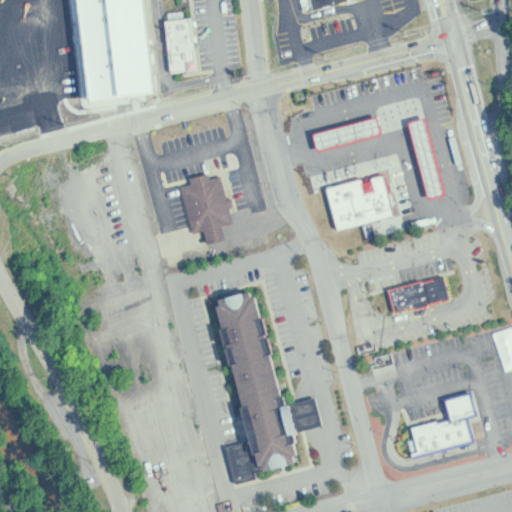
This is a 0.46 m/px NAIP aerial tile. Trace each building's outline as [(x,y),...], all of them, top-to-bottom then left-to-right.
[(172,6),(178,58),(204,56),(199,3),(172,6)] [(322,118),(385,101),(389,116),(368,122),(378,161),(427,148),(416,104),(436,99),(456,177),(438,182),(434,166),(395,176),(401,199),(347,214),(338,178),(344,165),(353,170),(361,168),(350,126),(326,133),(322,118)] [(200,167),(199,163),(219,158),(220,162),(230,159),(236,184),(240,183),(242,189),(236,191),(240,206),(229,208),(232,223),(218,227),(215,215),(203,218),(201,210),(195,211),(185,170),(200,167)] [(451,262),(393,277),(399,300),(457,286),(451,262)] [(223,281),(263,271),(293,387),(324,379),(331,408),(301,416),(308,444),(266,454),(223,281)] [(451,385),(477,378),(483,403),(473,405),(479,428),(417,444),(416,439),(422,437),(416,414),(441,407),(442,410),(456,406),(451,385)]
